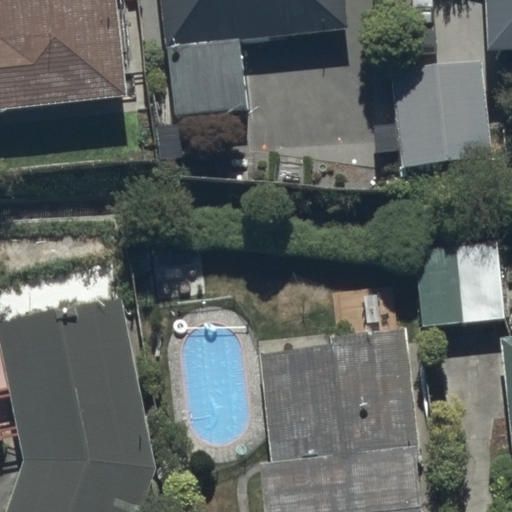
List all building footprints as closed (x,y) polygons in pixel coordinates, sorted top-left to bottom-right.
[(0,0),(0,133),(128,119),(115,0),(0,0)] [(158,0),(173,132),(249,124),(242,62),(355,50),(349,0),(158,0)] [(511,0),(483,0),(485,74),(485,79),(511,78),(511,0)] [(485,74),(392,81),(401,218),(447,215),(445,188),(492,185),(485,79),(485,74)] [(506,335),(502,255),(416,259),(420,339),(506,335)] [(151,511),(161,487),(124,313),(0,338),(0,359),(25,480),(13,511),(151,511)] [(335,359),(259,367),(270,486),(259,486),(261,511),(425,511),(410,345),(334,352),(335,359)] [(511,352),(498,354),(511,478),(511,352)]
